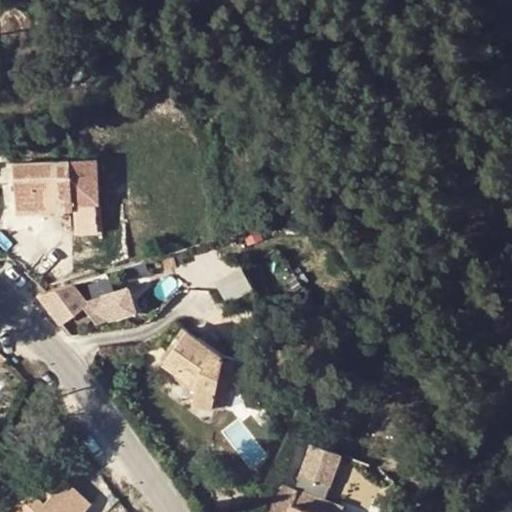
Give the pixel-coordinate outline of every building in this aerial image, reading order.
[(77,53),(66,42),(47,63),(59,73),(77,53)] [(70,160),(57,161),(59,188),(71,187),(70,160)] [(59,193),(59,188),(57,161),(15,164),(17,186),(33,186),(33,195),(59,193)] [(33,186),(17,186),(18,196),(33,195),(33,186)] [(367,211),(350,220),(356,231),(373,221),(367,211)] [(502,259),(485,267),(492,281),(509,274),(502,259)] [(217,279),(228,301),(255,288),(244,265),(217,279)] [(85,303),(70,284),(64,286),(37,294),(59,323),(85,303)] [(88,308),(71,315),(77,331),(94,324),(88,308)] [(161,359),(166,362),(187,331),(184,328),(166,352),(161,359)] [(223,358),(205,344),(187,331),(166,362),(177,370),(198,385),(196,392),(194,402),(213,407),(223,358)] [(174,376),(196,392),(198,385),(177,370),(174,376)] [(50,489),(35,476),(10,503),(20,511),(18,511),(75,511),(84,502),(59,479),(50,489)] [(289,511),(297,491),(282,486),(272,511),(289,511)] [(316,511),(311,510),(316,497),(297,491),(289,511),(316,511)] [(341,511),(343,507),(316,497),(311,510),(316,511),(341,511)] [(1,511),(18,511),(20,511),(10,503),(1,511)]
